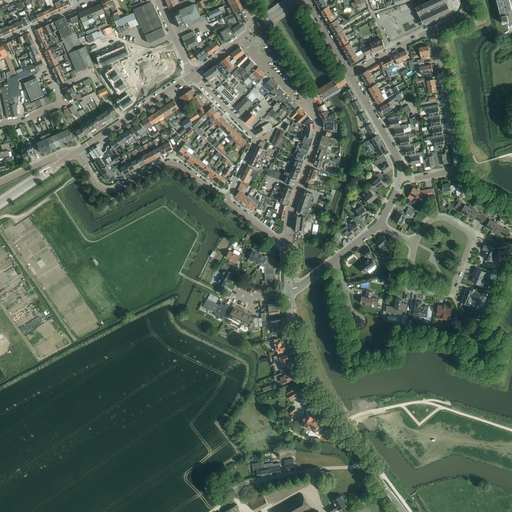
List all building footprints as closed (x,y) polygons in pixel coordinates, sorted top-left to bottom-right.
[(50,14),(57,11),(51,0),(49,0),(52,7),(48,9),(50,14)] [(57,0),(55,1),(54,0),(51,0),(57,11),(63,8),(59,0),(57,0)] [(69,6),(67,1),(66,0),(64,0),(62,1),(61,0),(59,0),(63,8),(69,6)] [(112,0),(101,0),(101,1),(104,9),(110,7),(114,14),(118,12),(114,3),(112,0)] [(235,12),(242,9),(238,0),(235,0),(229,3),(231,6),(226,8),(229,15),(232,14),(235,12)] [(315,0),(320,9),(324,6),(328,4),(325,0),(315,0)] [(423,23),(450,11),(445,0),(429,0),(415,7),(421,19),(423,23)] [(511,0),(498,0),(497,1),(498,5),(499,5),(500,7),(498,8),(500,12),(501,12),(502,15),(500,15),(502,23),(503,23),(502,23),(502,22),(505,21),(505,22),(509,22),(511,20),(511,10),(509,0),(511,0)] [(148,43),(165,35),(162,27),(154,10),(155,9),(153,6),(152,6),(150,1),(150,2),(133,9),(137,18),(127,22),(130,28),(137,25),(139,24),(141,28),(144,35),(148,43)] [(99,16),(104,13),(100,4),(95,6),(99,16)] [(177,27),(181,25),(195,19),(195,18),(200,16),(196,9),(194,4),(171,14),(177,26),(177,27)] [(44,11),(42,6),(40,7),(44,17),(50,14),(48,9),(44,11)] [(93,18),(99,16),(95,6),(89,8),(93,18)] [(325,7),(321,10),(325,17),(332,12),(332,13),(335,11),(337,10),(337,9),(336,7),(333,9),(333,8),(330,10),(328,6),(325,7)] [(38,20),(44,17),(40,7),(37,8),(38,10),(34,11),(35,14),(38,20)] [(88,20),(93,18),(89,8),(84,11),(88,20)] [(210,18),(221,13),(218,8),(208,13),(210,18)] [(245,28),(242,22),(248,20),(242,9),(235,12),(232,14),(229,15),(225,17),(229,26),(231,31),(232,33),(234,36),(245,28)] [(24,11),(19,13),(21,18),(22,21),(24,26),(30,23),(28,19),(24,11)] [(82,23),(82,22),(88,20),(84,11),(78,13),(82,23)] [(31,16),(29,12),(27,12),(28,16),(29,18),(31,22),(38,20),(35,14),(31,16)] [(72,24),(79,20),(78,17),(75,12),(68,15),(72,24)] [(134,12),(115,21),(117,26),(119,25),(136,18),(134,12)] [(333,15),(332,13),(332,12),(325,17),(328,22),(335,18),(337,17),(335,14),(333,15)] [(71,33),(66,21),(64,17),(54,21),(56,26),(61,38),(62,37),(68,52),(68,53),(76,71),(93,64),(85,46),(81,47),(75,31),(71,33)] [(18,21),(17,18),(14,19),(15,22),(14,23),(16,29),(23,26),(21,21),(21,20),(18,21)] [(341,21),(340,19),(339,18),(333,21),(329,24),(332,29),(340,24),(342,23),(342,22),(341,21)] [(10,32),(16,29),(14,23),(12,19),(8,22),(10,25),(7,26),(10,32)] [(5,27),(3,22),(0,23),(0,24),(2,28),(0,29),(3,35),(10,32),(7,26),(5,27)] [(48,24),(53,35),(55,34),(54,31),(57,30),(55,26),(53,22),(48,24)] [(53,35),(48,24),(42,26),(44,31),(46,35),(49,33),(51,37),(49,37),(51,41),(48,42),(49,45),(56,42),(54,38),(53,35)] [(335,35),(343,30),(340,24),(332,29),(335,35)] [(222,44),(225,42),(230,39),(234,36),(232,33),(231,31),(229,26),(225,29),(220,31),(221,34),(220,34),(221,36),(218,37),(222,44)] [(40,42),(43,41),(45,40),(43,36),(41,31),(43,30),(41,27),(34,30),(40,42)] [(338,40),(346,36),(343,30),(335,35),(338,40)] [(187,49),(196,45),(199,44),(196,37),(193,31),(181,36),(184,41),(183,42),(187,49)] [(22,35),(24,41),(25,41),(24,40),(25,40),(26,42),(27,42),(29,46),(31,45),(34,43),(29,32),(24,34),(24,35),(22,35)] [(346,36),(338,40),(341,45),(349,41),(346,36)] [(377,41),(376,41),(379,49),(385,47),(382,39),(377,41)] [(43,51),(48,48),(45,40),(43,41),(40,42),(43,51)] [(15,54),(11,46),(9,41),(3,44),(5,48),(6,50),(9,49),(12,55),(15,54)] [(214,51),(219,47),(214,41),(209,45),(214,51)] [(376,41),(370,43),(371,45),(373,51),(379,49),(376,41)] [(345,52),(353,48),(349,42),(346,44),(342,47),(345,52)] [(29,46),(26,47),(28,52),(36,49),(34,43),(31,45),(29,46)] [(208,55),(205,51),(201,46),(199,43),(199,44),(196,45),(196,46),(199,51),(195,54),(194,51),(189,54),(192,60),(197,58),(200,61),(208,55)] [(46,56),(55,52),(53,50),(60,47),(59,44),(57,45),(51,47),(48,48),(43,51),(46,56)] [(124,44),(118,47),(119,49),(123,56),(128,54),(125,46),(124,44)] [(209,54),(214,51),(209,45),(205,49),(209,54)] [(419,47),(419,48),(418,49),(419,51),(420,55),(421,58),(422,59),(423,59),(423,58),(425,57),(430,56),(429,53),(428,46),(419,47)] [(234,64),(234,63),(237,60),(236,59),(244,53),(240,47),(222,60),(225,64),(229,68),(234,64)] [(348,58),(356,53),(353,48),(345,52),(348,58)] [(31,57),(38,54),(36,49),(28,52),(26,53),(27,56),(29,55),(31,57)] [(119,49),(114,51),(117,59),(123,56),(119,49)] [(180,67),(173,49),(139,64),(149,88),(180,67)] [(406,58),(409,57),(405,50),(399,53),(402,59),(406,57),(406,58)] [(109,53),(112,61),(117,59),(114,51),(109,53)] [(55,52),(46,56),(48,61),(56,58),(59,57),(60,57),(58,53),(56,54),(55,52)] [(109,52),(103,54),(103,55),(104,55),(107,63),(112,61),(109,53),(109,52)] [(356,62),(358,60),(358,59),(359,59),(356,53),(348,58),(351,63),(355,61),(356,62)] [(398,68),(401,67),(399,64),(400,64),(399,61),(399,60),(402,59),(399,53),(394,56),(397,62),(395,63),(398,68)] [(33,63),(36,61),(41,59),(38,54),(31,57),(33,63)] [(238,68),(249,57),(245,54),(234,64),(229,68),(227,70),(229,73),(234,68),(235,69),(236,67),(238,68)] [(103,55),(98,58),(101,65),(107,63),(104,55),(103,55)] [(15,74),(8,56),(4,58),(10,71),(6,73),(7,78),(15,74)] [(56,58),(48,61),(51,67),(58,63),(57,60),(60,59),(59,57),(56,58)] [(259,67),(252,60),(249,57),(238,68),(233,73),(237,77),(240,74),(246,80),(259,67)] [(393,62),(391,57),(383,61),(379,62),(380,62),(381,66),(382,68),(385,67),(386,70),(395,66),(393,62)] [(37,62),(25,67),(26,67),(29,74),(33,72),(35,72),(40,70),(38,66),(43,64),(41,60),(37,62)] [(229,78),(223,71),(227,69),(227,70),(229,68),(228,68),(225,64),(222,60),(215,65),(221,73),(224,78),(226,80),(229,78)] [(373,71),(381,66),(380,62),(368,69),(360,74),(364,80),(372,76),(369,72),(372,70),(373,71)] [(424,65),(424,63),(419,63),(419,64),(421,75),(427,73),(427,72),(433,71),(431,64),(424,65)] [(53,73),(61,70),(59,64),(56,66),(51,68),(53,73)] [(230,103),(233,100),(235,98),(221,84),(226,80),(224,78),(221,73),(215,65),(204,74),(209,80),(207,81),(230,103)] [(246,80),(244,81),(248,85),(252,80),(251,79),(253,77),(257,81),(260,79),(265,73),(262,70),(259,67),(246,80)] [(56,79),(63,75),(62,73),(67,71),(65,68),(61,70),(53,73),(56,79)] [(114,68),(105,74),(109,79),(110,78),(117,73),(114,68)] [(117,73),(110,78),(112,82),(113,82),(120,77),(117,73)] [(277,84),(266,74),(260,80),(251,91),(257,96),(260,93),(257,90),(261,86),(264,89),(265,89),(267,91),(266,91),(268,93),(270,91),(277,84)] [(318,89),(311,93),(316,100),(319,105),(322,103),(319,98),(321,97),(322,96),(323,98),(328,95),(331,93),(335,91),(339,88),(338,87),(342,85),(347,82),(342,74),(338,77),(334,79),(333,79),(330,81),(326,84),(321,87),(318,89)] [(64,77),(63,75),(56,79),(58,84),(66,80),(68,80),(66,76),(64,77)] [(368,85),(371,84),(370,83),(372,81),(374,80),(372,76),(364,80),(367,85),(367,84),(368,85)] [(31,100),(43,95),(35,77),(23,83),(31,100)] [(112,82),(111,83),(115,88),(123,82),(120,77),(113,82),(112,82)] [(85,86),(92,83),(89,78),(82,81),(84,84),(85,85),(85,86)] [(424,79),(424,78),(416,79),(417,82),(423,81),(424,87),(425,87),(435,85),(434,79),(430,80),(429,78),(424,79)] [(123,82),(115,88),(118,92),(126,86),(123,82)] [(277,85),(277,84),(270,91),(280,101),(281,100),(287,94),(279,87),(278,85),(277,85)] [(372,93),(379,89),(376,84),(373,85),(368,88),(372,93)] [(3,86),(0,86),(0,93),(2,93),(4,92),(5,97),(3,100),(5,112),(6,117),(17,115),(16,110),(15,103),(15,102),(18,101),(17,96),(16,95),(10,96),(9,90),(4,91),(3,86)] [(66,95),(75,91),(73,86),(68,88),(63,90),(66,95)] [(105,87),(98,91),(100,96),(108,93),(105,87)] [(192,88),(187,92),(179,97),(183,103),(192,98),(198,94),(197,93),(196,93),(195,93),(192,88)] [(343,94),(346,92),(350,99),(352,98),(354,102),(356,100),(354,97),(355,96),(351,88),(350,88),(346,91),(343,93),(343,94)] [(375,98),(382,94),(379,89),(372,93),(375,98)] [(76,94),(75,91),(66,95),(67,100),(73,98),(74,101),(81,98),(79,93),(76,94)] [(251,91),(235,108),(240,113),(257,96),(251,91)] [(128,95),(123,98),(128,105),(129,104),(130,103),(133,101),(130,97),(132,95),(131,93),(128,95)] [(192,98),(199,108),(204,104),(198,94),(192,98)] [(285,105),(291,98),(287,94),(281,100),(285,103),(284,104),(283,103),(281,106),(283,107),(285,105)] [(378,104),(382,101),(385,100),(382,94),(375,98),(378,104)] [(123,98),(119,102),(123,108),(126,106),(127,105),(128,105),(123,98)] [(291,112),(298,105),(291,98),(285,105),(283,107),(281,109),(284,111),(285,111),(285,110),(289,114),(291,112)] [(98,108),(96,105),(94,106),(91,100),(89,101),(94,110),(98,108)] [(176,104),(174,100),(168,104),(171,108),(173,111),(173,112),(176,111),(175,110),(179,108),(181,107),(179,103),(176,104)] [(362,108),(357,100),(356,100),(354,102),(352,103),(357,111),(359,110),(361,113),(363,112),(361,108),(362,108)] [(383,113),(388,111),(393,108),(389,102),(380,107),(383,113)] [(320,113),(328,109),(325,103),(321,105),(317,108),(320,113)] [(171,117),(175,115),(173,112),(173,111),(171,108),(168,104),(164,106),(171,117)] [(438,108),(438,104),(433,105),(424,107),(425,110),(426,111),(429,110),(430,116),(427,116),(438,114),(437,109),(438,109),(438,108)] [(80,116),(77,112),(73,105),(69,108),(73,115),(75,113),(77,117),(80,116)] [(107,110),(111,116),(117,112),(113,106),(107,110)] [(171,117),(164,106),(160,109),(164,116),(165,117),(167,120),(171,117)] [(211,117),(217,112),(212,107),(201,117),(203,119),(208,114),(211,117)] [(300,107),(290,116),(292,118),(295,116),(296,115),(298,112),(300,115),(297,118),(296,119),(297,120),(298,121),(296,123),(298,125),(308,115),(304,111),(300,107)] [(67,120),(73,117),(67,108),(63,110),(67,120)] [(55,118),(61,115),(59,109),(52,112),(55,118)] [(158,120),(164,116),(160,109),(154,113),(158,120)] [(329,112),(328,109),(320,113),(323,118),(334,112),(333,110),(329,112)] [(106,119),(111,116),(107,110),(102,113),(106,119)] [(192,121),(199,116),(196,111),(188,116),(192,121)] [(248,124),(255,117),(251,113),(252,112),(251,111),(243,119),(248,124)] [(336,118),(335,112),(335,111),(334,112),(323,118),(324,121),(324,129),(328,129),(328,130),(330,130),(337,130),(337,123),(334,123),(334,118),(336,118)] [(364,123),(366,122),(368,125),(370,124),(368,120),(369,119),(364,111),(363,112),(361,113),(359,114),(364,123)] [(215,122),(221,116),(217,112),(211,117),(215,122)] [(96,117),(101,123),(106,119),(102,113),(96,117)] [(152,124),(155,122),(158,120),(154,113),(148,117),(152,124)] [(440,118),(440,114),(438,114),(427,116),(427,119),(429,120),(431,120),(432,125),(432,126),(440,124),(439,119),(440,118)] [(308,123),(312,119),(308,115),(298,125),(300,126),(303,123),(304,125),(305,126),(306,125),(308,123)] [(399,126),(399,125),(398,120),(400,119),(401,118),(400,115),(393,116),(388,117),(389,121),(389,122),(390,122),(391,127),(393,127),(399,126)] [(220,126),(222,123),(225,120),(221,116),(215,122),(213,124),(211,126),(213,128),(215,126),(217,123),(220,126)] [(41,131),(46,129),(41,117),(36,119),(41,131)] [(91,120),(95,127),(101,123),(96,117),(91,120)] [(147,128),(150,127),(149,126),(152,124),(148,117),(142,121),(145,125),(147,128)] [(189,118),(182,122),(185,128),(192,124),(189,118)] [(314,129),(314,123),(312,119),(308,123),(306,125),(305,128),(314,129)] [(86,124),(90,130),(95,127),(91,120),(86,124)] [(224,130),(227,127),(229,125),(225,120),(222,123),(220,126),(224,130)] [(140,122),(135,126),(141,134),(146,130),(143,127),(140,122)] [(258,137),(273,128),(269,122),(262,127),(255,131),(258,137)] [(377,135),(375,132),(376,131),(371,123),(370,124),(368,125),(366,126),(371,134),(372,133),(374,137),(377,135)] [(80,128),(84,134),(90,130),(86,124),(80,128)] [(404,135),(403,129),(406,129),(407,127),(406,124),(399,125),(399,126),(393,127),(394,131),(395,131),(396,137),(398,136),(404,135)] [(442,128),(441,124),(440,124),(432,126),(432,125),(429,126),(429,129),(430,130),(433,130),(434,135),(442,134),(441,128),(442,128)] [(231,132),(234,129),(229,125),(227,127),(224,130),(222,132),(220,134),(221,136),(226,132),(228,134),(231,132)] [(135,126),(130,129),(133,133),(135,137),(141,134),(135,126)] [(158,132),(154,126),(152,127),(155,131),(151,134),(154,137),(159,134),(158,132)] [(79,138),(84,134),(80,128),(75,131),(79,138)] [(313,138),(315,130),(314,129),(305,128),(304,131),(305,132),(304,135),(309,136),(313,138)] [(72,139),(68,129),(61,132),(65,140),(68,139),(68,140),(72,139)] [(230,141),(238,133),(234,129),(231,132),(228,134),(226,137),(229,139),(230,141)] [(284,132),(282,131),(278,129),(275,135),(282,138),(284,132)] [(49,131),(48,130),(47,130),(48,131),(44,133),(51,147),(53,146),(54,147),(55,146),(56,146),(55,145),(52,136),(51,136),(49,132),(49,131)] [(130,142),(129,139),(133,136),(132,134),(129,130),(122,134),(132,149),(135,148),(130,141),(130,142)] [(65,142),(65,141),(65,140),(61,132),(56,134),(60,143),(63,141),(63,143),(65,142)] [(51,148),(50,147),(51,147),(44,133),(45,135),(46,138),(42,140),(46,149),(48,148),(49,149),(51,148)] [(237,143),(239,140),(242,137),(238,133),(230,141),(232,143),(235,140),(237,143)] [(410,144),(408,138),(411,138),(411,137),(414,136),(413,133),(404,135),(398,136),(399,140),(400,140),(401,146),(404,145),(410,144)] [(60,144),(60,143),(56,134),(52,136),(55,145),(58,144),(59,145),(60,144)] [(132,149),(122,134),(116,138),(120,144),(125,142),(126,144),(128,147),(126,148),(129,151),(132,149)] [(311,145),(312,142),(311,142),(313,138),(309,136),(304,135),(301,134),(300,138),(302,139),(301,141),(306,143),(311,145)] [(430,136),(430,139),(431,139),(432,140),(434,140),(435,145),(434,145),(434,146),(439,145),(444,144),(443,138),(444,138),(443,134),(442,134),(434,135),(430,136)] [(166,143),(164,140),(165,140),(162,135),(159,137),(161,142),(162,142),(163,145),(167,152),(173,148),(171,144),(169,141),(166,143)] [(275,135),(271,143),(276,145),(277,146),(280,147),(282,142),(284,139),(282,138),(275,135)] [(333,143),(335,139),(330,137),(323,135),(321,139),(330,142),(333,143)] [(378,138),(377,135),(374,137),(371,139),(369,140),(368,140),(374,149),(376,148),(379,146),(382,144),(378,138)] [(241,147),(247,141),(242,137),(239,140),(237,143),(235,145),(233,147),(237,151),(239,149),(237,147),(239,144),(241,147)] [(113,154),(116,152),(114,149),(120,144),(116,138),(110,142),(110,143),(107,145),(108,146),(113,154)] [(160,146),(156,139),(154,140),(156,144),(158,148),(158,147),(158,148),(162,154),(167,152),(163,145),(160,146)] [(331,148),(332,145),(333,143),(330,142),(321,139),(320,144),(331,148)] [(46,149),(42,140),(36,143),(41,153),(41,152),(41,151),(43,150),(44,151),(46,150),(45,149),(46,149)] [(308,151),(310,146),(306,144),(302,142),(301,144),(302,145),(301,147),(298,145),(297,147),(300,149),(304,150),(308,151)] [(178,152),(183,156),(190,146),(185,143),(178,152)] [(416,143),(410,144),(404,145),(405,149),(406,149),(407,155),(409,154),(415,153),(414,147),(416,147),(417,146),(417,145),(419,145),(418,143),(416,143)] [(29,155),(34,153),(32,148),(30,144),(25,146),(29,155)] [(330,152),(331,150),(330,150),(331,148),(320,144),(318,149),(329,152),(330,152)] [(377,159),(385,155),(383,153),(386,151),(382,144),(379,146),(376,148),(379,153),(375,155),(377,159)] [(258,146),(256,149),(255,151),(256,152),(264,156),(266,152),(262,150),(263,148),(262,148),(258,145),(258,146)] [(23,158),(29,155),(25,146),(19,148),(20,150),(21,153),(23,158)] [(103,154),(103,152),(99,146),(90,152),(95,160),(103,154)] [(103,155),(106,159),(113,154),(108,146),(107,147),(106,151),(103,152),(103,154),(103,155)] [(2,152),(1,147),(0,147),(0,157),(9,156),(8,150),(2,152)] [(156,157),(162,154),(158,148),(158,147),(158,148),(153,150),(156,157)] [(297,147),(294,153),(297,154),(295,158),(299,160),(304,162),(308,153),(304,151),(304,150),(300,149),(297,147)] [(186,152),(183,156),(188,160),(192,154),(190,152),(192,150),(189,148),(186,152)] [(450,163),(448,149),(445,149),(445,151),(445,152),(445,154),(442,154),(444,164),(445,163),(446,162),(447,163),(449,163),(450,163)] [(147,153),(151,160),(156,157),(153,150),(147,153)] [(425,157),(425,156),(424,155),(424,154),(424,153),(424,150),(422,152),(422,154),(421,154),(422,156),(423,162),(424,168),(425,167),(427,167),(428,166),(429,166),(430,166),(429,157),(425,157)] [(188,160),(193,163),(197,158),(199,155),(197,154),(194,151),(192,154),(188,160)] [(230,160),(234,155),(230,151),(226,155),(230,160)] [(256,152),(255,151),(252,157),(258,160),(259,158),(261,159),(262,158),(265,159),(265,160),(266,160),(268,158),(266,157),(264,156),(256,152)] [(438,155),(438,154),(437,153),(437,151),(434,152),(437,165),(438,165),(440,164),(441,163),(442,163),(442,164),(444,164),(442,154),(438,155)] [(423,162),(422,156),(421,154),(422,154),(422,152),(415,153),(409,154),(410,158),(411,158),(412,164),(421,162),(420,162),(423,162)] [(437,165),(434,152),(432,152),(432,154),(432,155),(432,156),(429,157),(430,166),(432,166),(432,165),(433,165),(434,166),(437,165)] [(146,163),(151,160),(147,153),(142,156),(146,163)] [(326,161),(327,159),(328,157),(327,156),(317,153),(315,157),(316,158),(323,160),(325,161),(326,161)] [(100,169),(108,163),(106,159),(103,155),(95,161),(100,169)] [(210,162),(211,160),(213,157),(212,155),(207,161),(206,161),(205,163),(202,161),(198,167),(203,171),(210,162)] [(391,168),(387,162),(388,161),(385,155),(377,159),(373,161),(375,165),(380,164),(382,166),(381,167),(380,168),(382,170),(383,170),(385,172),(391,168)] [(124,160),(122,156),(120,157),(122,161),(121,161),(122,162),(121,162),(123,166),(120,167),(124,174),(130,171),(127,164),(124,160)] [(141,165),(146,163),(142,156),(137,158),(141,165)] [(258,160),(252,157),(249,163),(248,166),(258,171),(259,168),(255,166),(257,163),(259,165),(259,164),(262,165),(264,163),(258,160)] [(136,168),(141,165),(137,158),(132,161),(136,168)] [(198,167),(202,161),(197,158),(193,163),(198,167)] [(314,165),(321,167),(323,160),(316,158),(314,165)] [(301,167),(303,162),(298,160),(295,159),(293,164),(301,167)] [(108,163),(100,169),(103,174),(110,170),(108,167),(116,162),(115,160),(109,164),(108,163)] [(6,167),(4,161),(0,161),(0,169),(5,168),(5,171),(7,170),(9,169),(9,166),(6,167)] [(130,171),(136,168),(132,161),(127,164),(130,171)] [(203,171),(208,175),(210,171),(212,169),(210,167),(212,164),(210,162),(203,171)] [(272,169),(274,164),(271,163),(269,168),(266,174),(270,176),(272,170),(272,169)] [(299,172),(301,167),(293,164),(291,169),(299,172)] [(110,170),(103,174),(106,179),(109,177),(110,178),(114,176),(111,172),(119,167),(117,165),(110,170)] [(258,171),(248,166),(241,179),(247,182),(250,175),(256,178),(258,175),(260,176),(262,173),(259,172),(258,171)] [(219,174),(223,168),(221,167),(218,171),(212,178),(217,182),(219,180),(222,176),(219,174)] [(314,179),(316,175),(317,170),(311,167),(308,177),(314,179)] [(299,172),(291,169),(289,168),(287,172),(285,170),(283,174),(286,175),(287,175),(294,178),(294,177),(296,178),(299,172)] [(215,171),(212,169),(210,171),(208,175),(212,178),(218,171),(216,169),(215,171)] [(384,179),(381,175),(379,172),(377,174),(376,175),(374,175),(374,177),(370,180),(370,182),(373,186),(374,185),(377,188),(383,183),(381,181),(384,179)] [(294,185),(296,179),(294,178),(287,175),(286,175),(284,181),(289,183),(294,185)] [(223,186),(227,180),(222,176),(219,180),(217,182),(223,186)] [(315,188),(316,186),(312,184),(314,180),(312,180),(307,178),(304,186),(311,188),(311,186),(315,188)] [(450,183),(442,184),(442,187),(442,188),(443,188),(443,191),(448,190),(451,189),(455,188),(456,190),(457,195),(459,195),(462,191),(463,189),(461,183),(458,183),(454,184),(454,185),(450,185),(450,183)] [(291,194),(293,188),(288,187),(285,186),(283,191),(291,194)] [(369,202),(375,198),(375,197),(378,194),(373,188),(371,186),(368,189),(365,191),(368,195),(365,197),(369,202)] [(420,191),(413,187),(408,197),(413,200),(414,197),(416,198),(417,197),(418,198),(432,195),(431,188),(420,191)] [(310,200),(313,193),(304,190),(302,197),(310,200)] [(247,196),(243,193),(239,191),(235,196),(243,201),(247,196)] [(247,196),(243,201),(248,205),(252,200),(254,197),(249,194),(247,196)] [(265,205),(267,197),(261,195),(260,198),(257,208),(257,209),(265,211),(266,205),(265,205)] [(286,204),(289,199),(281,196),(279,201),(286,204)] [(252,200),(248,205),(254,209),(255,207),(257,208),(260,198),(259,197),(257,200),(254,197),(252,200)] [(311,208),(314,201),(310,200),(302,197),(299,203),(308,207),(311,208)] [(468,206),(462,203),(462,202),(459,200),(455,207),(461,210),(461,212),(467,215),(472,207),(469,205),(468,206)] [(360,205),(355,209),(357,211),(356,212),(358,215),(358,214),(359,215),(361,217),(367,213),(367,212),(370,209),(368,208),(363,201),(361,203),(361,202),(360,201),(358,202),(359,204),(360,205)] [(285,215),(287,205),(280,203),(279,209),(272,208),(271,208),(270,208),(269,209),(268,210),(268,211),(278,213),(277,218),(284,219),(285,215)] [(313,214),(315,209),(311,208),(308,207),(299,203),(297,210),(305,213),(306,213),(307,213),(313,214)] [(481,214),(475,210),(476,208),(472,207),(467,215),(474,219),(474,218),(480,222),(484,215),(481,213),(481,214)] [(305,215),(305,213),(297,210),(296,215),(294,215),(292,229),(303,230),(305,216),(305,215)] [(401,224),(405,216),(398,212),(394,220),(401,224)] [(493,221),(487,217),(487,216),(484,215),(480,222),(486,225),(486,226),(492,230),(497,221),(494,220),(493,221)] [(353,232),(360,228),(357,225),(360,223),(355,216),(351,219),(354,223),(349,227),(353,232)] [(506,229),(499,225),(500,223),(497,221),(492,230),(498,234),(499,233),(505,236),(508,232),(509,230),(506,228),(506,229)] [(349,227),(346,222),(343,225),(341,225),(340,231),(339,234),(341,235),(342,231),(343,231),(344,233),(347,237),(353,232),(349,227)] [(391,248),(395,242),(389,239),(387,241),(383,236),(376,241),(379,245),(381,247),(387,243),(389,246),(391,248)] [(493,264),(495,260),(497,255),(493,254),(495,249),(484,245),(482,249),(486,250),(483,258),(486,259),(484,262),(489,264),(491,265),(491,263),(493,264)] [(367,259),(368,260),(360,267),(364,272),(376,264),(374,262),(378,259),(368,247),(362,252),(367,259)] [(244,254),(235,249),(233,252),(229,251),(226,257),(236,262),(237,260),(240,261),(244,254)] [(264,256),(259,254),(252,250),(246,262),(250,264),(252,261),(256,263),(260,265),(262,261),(269,265),(275,260),(265,255),(264,256)] [(276,269),(275,260),(269,265),(262,261),(260,265),(265,267),(265,280),(262,280),(262,284),(276,283),(275,269),(276,269)] [(225,270),(218,283),(226,287),(228,282),(231,278),(230,278),(233,273),(230,272),(232,268),(224,264),(222,268),(225,270)] [(475,273),(472,281),(477,283),(480,285),(479,285),(482,287),(483,286),(485,283),(484,282),(482,281),(483,279),(486,272),(482,271),(479,270),(475,268),(473,272),(475,273)] [(473,293),(475,289),(472,288),(471,291),(467,289),(461,302),(474,307),(479,295),(473,293)] [(371,298),(372,292),(366,291),(366,295),(367,295),(366,297),(362,296),(362,297),(361,303),(360,303),(365,304),(372,305),(372,303),(378,304),(378,299),(373,298),(371,298)] [(406,311),(407,304),(401,303),(402,299),(396,298),(395,303),(394,307),(392,307),(392,311),(393,312),(399,313),(399,310),(406,311)] [(207,299),(203,306),(211,309),(210,310),(215,313),(214,315),(219,317),(218,319),(221,321),(221,320),(223,322),(226,317),(223,316),(226,311),(225,311),(228,305),(226,304),(225,303),(225,305),(221,303),(221,301),(219,305),(207,299)] [(426,316),(426,315),(427,311),(428,306),(420,305),(420,302),(416,301),(416,300),(415,301),(414,306),(413,314),(426,316)] [(278,308),(278,303),(268,304),(269,310),(270,314),(279,313),(279,308),(278,308)] [(449,319),(450,313),(451,308),(444,307),(444,306),(438,305),(437,310),(437,313),(437,314),(436,314),(436,318),(442,319),(442,315),(444,315),(443,319),(449,319)] [(231,312),(229,317),(252,329),(253,327),(259,326),(258,318),(258,317),(254,317),(253,318),(248,315),(244,313),(234,308),(231,312)] [(276,320),(270,321),(272,331),(273,335),(278,334),(277,330),(282,330),(282,329),(283,328),(282,326),(281,325),(280,319),(276,320)] [(278,341),(278,338),(273,339),(276,351),(280,350),(285,349),(284,344),(283,344),(282,341),(281,342),(281,340),(278,341)] [(277,355),(274,356),(275,359),(277,358),(280,367),(285,366),(286,365),(289,364),(290,363),(289,361),(288,361),(287,361),(286,359),(287,359),(288,358),(287,355),(282,356),(282,354),(277,355)] [(278,373),(274,375),(275,379),(279,377),(281,382),(282,383),(282,382),(282,383),(284,382),(289,381),(293,379),(291,372),(287,373),(284,375),(283,372),(278,373)] [(300,395),(296,387),(292,389),(291,388),(286,391),(291,400),(296,397),(300,395)] [(287,418),(291,415),(290,414),(296,409),(295,407),(285,415),(287,418)] [(309,414),(307,413),(304,417),(301,422),(316,431),(318,427),(320,428),(323,423),(313,417),(313,416),(312,416),(312,415),(312,414),(310,413),(309,413),(309,414)] [(283,428),(285,426),(278,419),(276,421),(283,428)] [(293,458),(284,460),(285,468),(294,466),(293,458)] [(266,475),(264,463),(263,459),(261,459),(261,462),(252,463),(253,468),(256,467),(257,476),(266,475)] [(274,472),(277,472),(281,471),(280,463),(275,463),(275,464),(273,465),(273,462),(264,463),(266,475),(274,473),(274,472)] [(309,511),(311,511),(304,498),(302,494),(272,510),(273,511),(309,511)] [(254,511),(255,511),(268,505),(263,495),(249,500),(254,511)] [(338,510),(343,507),(347,505),(342,495),(332,500),(335,505),(327,509),(328,511),(332,511),(337,509),(338,510)]
